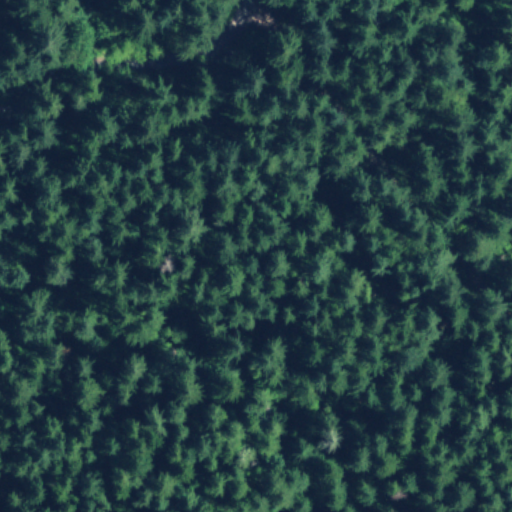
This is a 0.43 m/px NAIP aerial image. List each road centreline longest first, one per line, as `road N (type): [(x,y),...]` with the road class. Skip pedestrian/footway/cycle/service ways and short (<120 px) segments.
road 1 (track): [(324,511),(319,448),(292,396),(170,292),(0,222),(16,167),(174,95),(216,60),(258,66)]
road 2 (track): [(258,66),(329,113),(511,311)]
road 3 (track): [(0,156),(216,60)]
